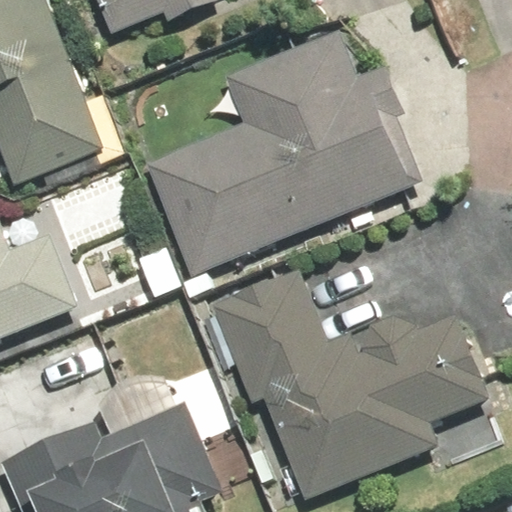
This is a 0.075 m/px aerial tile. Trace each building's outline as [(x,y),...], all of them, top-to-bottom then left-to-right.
[(111,163),(49,0),(0,0),(0,141),(21,197),(111,163)] [(100,0),(120,48),(172,27),(176,38),(203,30),(230,16),(226,5),(238,0),(100,0)] [(248,136),(150,173),(195,291),(438,198),(393,81),(366,91),(348,44),(230,89),(248,136)] [(0,356),(87,323),(57,249),(17,264),(4,230),(0,231),(0,356)] [(307,282),(220,317),(299,511),(333,511),(448,466),(439,443),(501,418),(463,326),(427,340),(401,329),(379,339),(371,364),(366,365),(358,346),(336,355),(307,282)] [(232,511),(194,416),(109,450),(104,437),(56,461),(8,475),(23,511),(232,511)]
